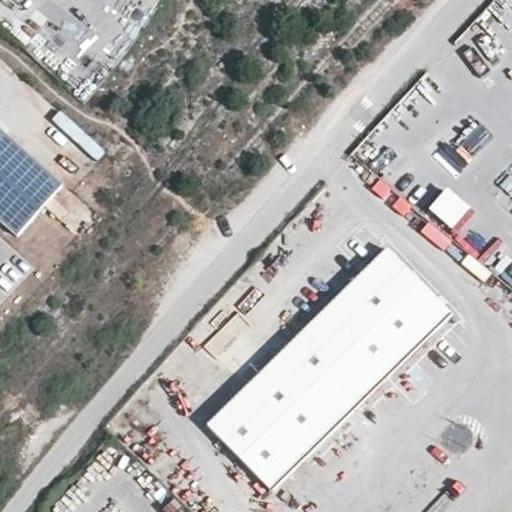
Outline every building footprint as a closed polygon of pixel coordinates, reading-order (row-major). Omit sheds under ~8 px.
[(90,90),(108,69),(75,41),(57,62),(90,90)] [(0,123),(0,216),(19,235),(66,186),(0,123)] [(446,191),(428,211),(456,236),(474,216),(446,191)] [(477,229),(462,246),(484,265),(499,248),(477,229)] [(271,494),(452,321),(388,254),(207,427),(271,494)]
